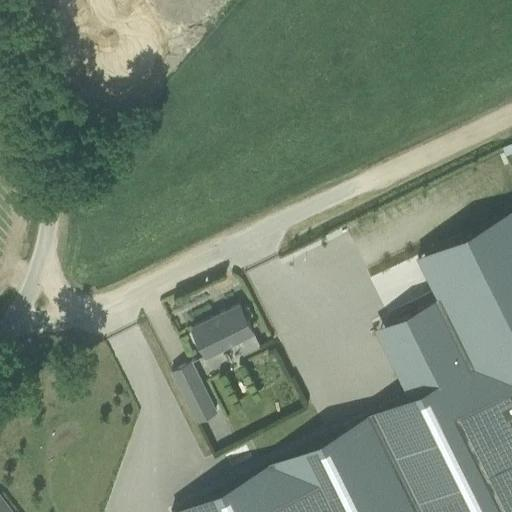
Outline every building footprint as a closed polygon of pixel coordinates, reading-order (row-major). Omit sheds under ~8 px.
[(83,0),(65,1),(68,106),(96,105),(97,113),(151,112),(148,6),(116,7),(115,0),(83,0)] [(156,0),(173,33),(222,8),(218,0),(156,0)] [(407,393),(370,412),(419,511),(511,511),(511,207),(464,232),(481,267),(434,290),(437,296),(387,320),(420,387),(407,393)] [(192,335),(198,348),(201,346),(205,354),(235,339),(243,353),(260,345),(252,330),(253,330),(239,303),(191,326),(195,334),(192,335)] [(171,369),(196,419),(215,410),(190,360),(171,369)] [(309,408),(284,418),(286,424),(311,414),(309,408)] [(419,511),(370,412),(170,510),(171,511),(419,511)] [(289,426),(295,439),(318,428),(312,415),(289,426)] [(14,511),(0,493),(0,511),(14,511)]
